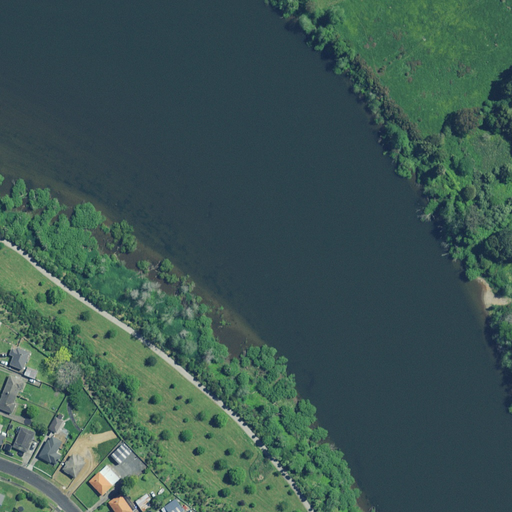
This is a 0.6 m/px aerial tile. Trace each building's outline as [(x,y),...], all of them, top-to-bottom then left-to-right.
[(29,353),(12,346),(9,355),(14,357),(11,366),(22,370),(29,353)] [(38,372),(28,368),(25,375),(35,379),(38,372)] [(25,381),(9,375),(6,384),(0,399),(0,409),(12,414),(15,404),(13,403),(19,389),(22,390),(25,381)] [(63,421),(55,418),(49,429),(57,433),(63,421)] [(34,433),(12,424),(10,430),(19,434),(14,448),(26,453),(34,433)] [(62,442),(51,436),(39,457),(55,466),(61,455),(56,453),(62,442)] [(131,450),(123,442),(113,451),(122,459),(131,450)] [(76,479),(86,463),(73,454),(63,470),(76,479)] [(119,479),(107,466),(89,482),(102,496),(119,479)] [(150,499),(147,494),(136,502),(142,511),(143,511),(152,507),(148,501),(150,499)] [(132,511),(133,511),(120,495),(108,503),(114,511),(132,511)] [(184,511),(175,499),(164,507),(167,511),(184,511)]
